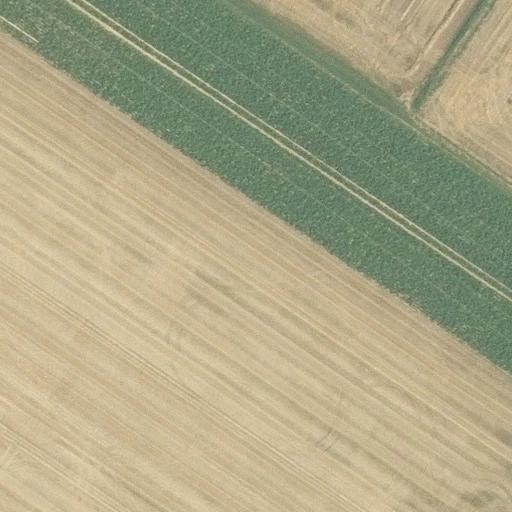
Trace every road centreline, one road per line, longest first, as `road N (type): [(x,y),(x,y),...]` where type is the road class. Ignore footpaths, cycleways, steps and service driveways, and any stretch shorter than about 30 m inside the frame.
road 1 (track): [(222,0),(511,199)]
road 2 (track): [(406,128),(494,0)]
